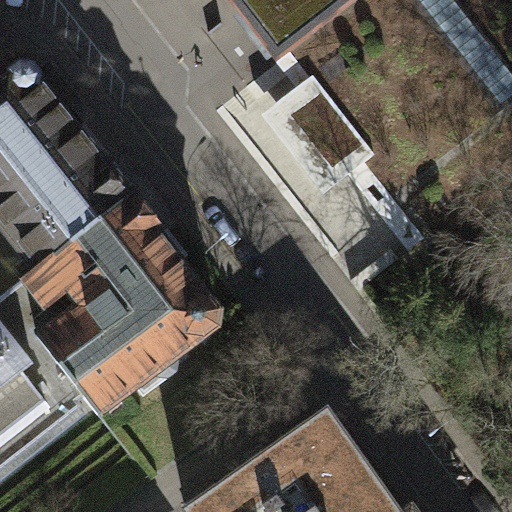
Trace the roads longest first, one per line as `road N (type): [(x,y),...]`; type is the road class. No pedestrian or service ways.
road 1 (residential): [(73,0),(345,353)]
road 2 (residential): [(345,353),(135,511)]
road 3 (residential): [(345,353),(461,511)]
